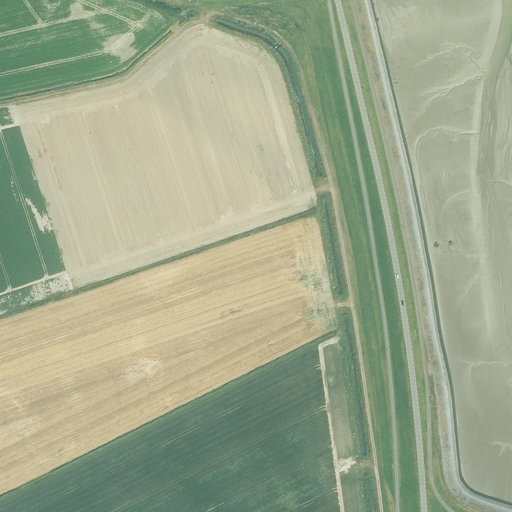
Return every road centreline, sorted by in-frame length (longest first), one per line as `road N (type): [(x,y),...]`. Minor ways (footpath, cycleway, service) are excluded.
road 1 (track): [(381,511),(329,184),(302,79),(281,41),(219,13)]
road 2 (tertiary): [(337,0),(393,252),(423,511)]
road 3 (track): [(173,23),(176,33),(125,77),(0,106)]
